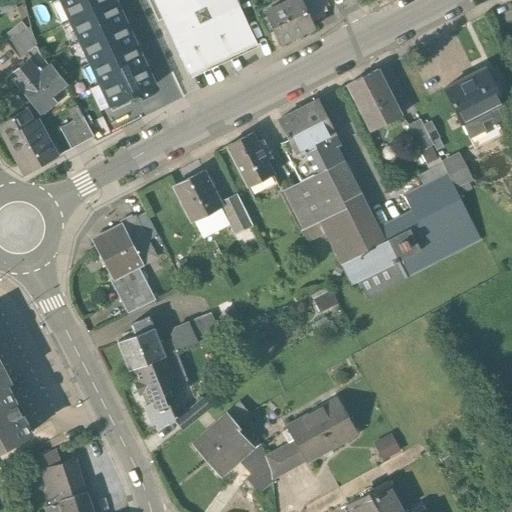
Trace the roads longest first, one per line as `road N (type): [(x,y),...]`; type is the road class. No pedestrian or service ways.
road 1 (tertiary): [(16,227),(366,36)]
road 2 (tertiary): [(151,511),(16,227)]
